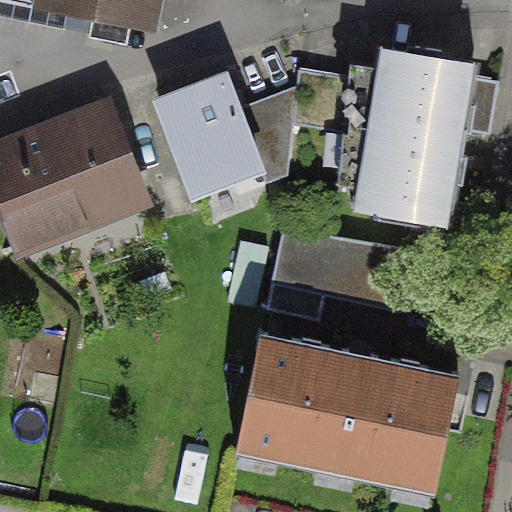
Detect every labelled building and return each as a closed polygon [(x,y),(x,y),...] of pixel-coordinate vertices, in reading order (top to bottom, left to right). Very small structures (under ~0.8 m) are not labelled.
[(0,0),(0,5),(158,38),(166,0),(0,0)] [(479,79),(481,65),(444,59),(445,51),(419,46),(417,55),(381,49),(376,84),(364,136),(358,173),(361,174),(356,206),(390,212),(389,220),(416,225),(417,216),(454,222),(468,133),(492,137),(501,83),(479,79)] [(364,136),(376,84),(302,71),(299,126),(364,136)] [(229,81),(163,107),(197,193),(263,167),(229,81)] [(109,108),(55,129),(92,224),(147,203),(109,108)] [(55,129),(0,151),(0,196),(22,252),(92,224),(55,129)] [(275,233),(248,227),(236,288),(264,294),(275,233)] [(327,299),(405,313),(420,250),(286,229),(274,290),(327,299)] [(274,290),(270,312),(322,326),(327,299),(274,290)] [(461,371),(265,332),(241,454),(437,493),(461,371)]
